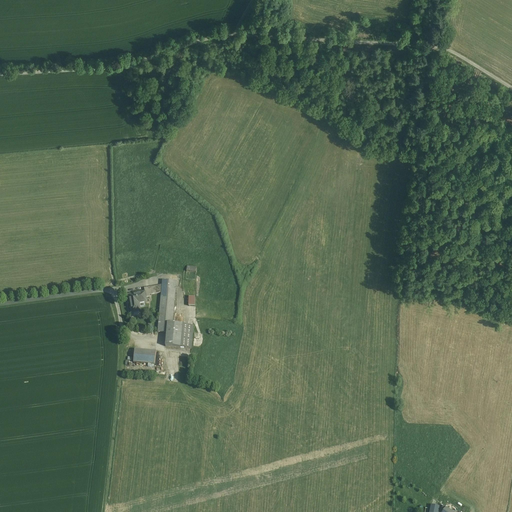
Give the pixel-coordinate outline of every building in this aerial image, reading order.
[(166,331),(167,323),(171,323),(176,281),(163,280),(158,330),(166,331)] [(143,291),(128,295),(132,314),(141,311),(138,302),(146,300),(143,291)] [(196,297),(188,296),(187,305),(195,306),(196,297)] [(171,323),(167,323),(166,331),(165,344),(191,347),(193,326),(171,323)] [(156,351),(135,348),(133,362),(155,364),(156,351)]
